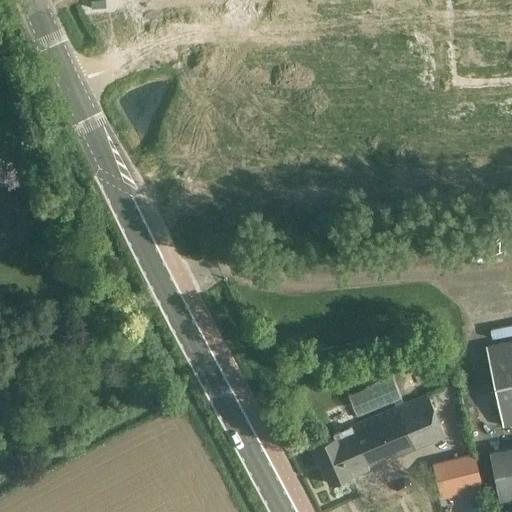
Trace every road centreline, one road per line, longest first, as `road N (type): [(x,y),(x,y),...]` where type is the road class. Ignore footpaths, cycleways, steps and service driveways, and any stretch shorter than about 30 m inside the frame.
road 1 (residential): [(511,157),(369,166),(170,54),(73,91)]
road 2 (tertiary): [(281,511),(108,179),(73,91)]
